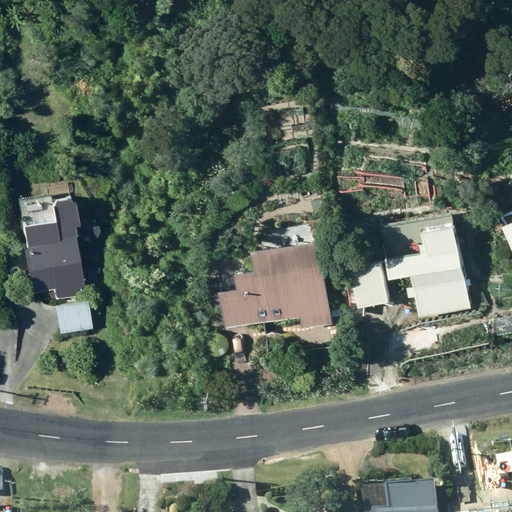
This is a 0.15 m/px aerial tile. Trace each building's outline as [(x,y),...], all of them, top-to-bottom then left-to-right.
[(23,254),(32,296),(59,291),(61,303),(70,301),(70,299),(82,296),(80,288),(84,288),(71,230),(77,230),(72,205),(49,211),(52,226),(22,232),(26,253),(23,254)] [(421,319),(473,309),(458,230),(425,236),(429,254),(388,262),(392,283),(413,279),(421,319)] [(391,306),(384,268),(353,273),(360,312),(391,306)] [(325,298),(322,273),(251,284),(257,329),(291,324),(292,330),(307,328),(306,322),(329,319),(328,311),(337,310),(335,297),(325,298)] [(89,299),(56,305),(61,332),(93,326),(89,299)] [(0,309),(0,346),(19,349),(24,313),(0,309)] [(439,511),(434,479),(364,482),(365,511),(439,511)]
